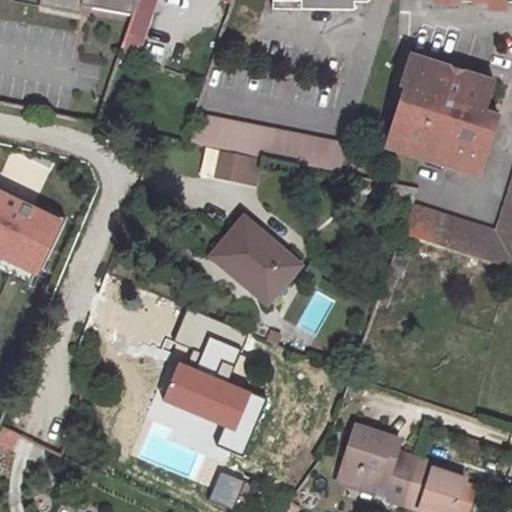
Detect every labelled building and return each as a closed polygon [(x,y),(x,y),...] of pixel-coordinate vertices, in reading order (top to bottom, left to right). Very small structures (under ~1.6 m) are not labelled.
[(40,0),(39,8),(81,15),(83,7),(132,15),(134,9),(137,0),(40,0)] [(137,0),(134,9),(149,13),(153,0),(137,0)] [(271,0),(271,10),(351,9),(352,2),(369,2),(370,0),(271,0)] [(402,86),(385,139),(416,149),(448,160),(481,171),(498,117),(483,112),(477,111),(487,80),(408,54),(398,85),(402,86)] [(477,111),(483,112),(492,82),(487,80),(477,111)] [(184,142),(186,142),(221,150),(250,155),(261,158),(342,174),(350,144),(194,113),(184,142)] [(416,149),(385,139),(383,146),(414,156),(416,149)] [(414,156),(446,166),(448,160),(416,149),(414,156)] [(250,155),(221,150),(216,176),(244,181),(250,155)] [(250,155),(244,181),(255,184),(261,158),(250,155)] [(448,160),(446,166),(479,177),(481,171),(448,160)] [(511,180),(495,232),(411,206),(402,234),(511,270),(511,180)] [(414,189),(376,181),(372,199),(411,206),(414,189)] [(63,213),(0,184),(0,262),(34,278),(63,213)] [(265,301),(295,266),(244,221),(222,247),(255,275),(247,285),(265,301)] [(255,275),(222,247),(213,256),(247,285),(255,275)] [(408,254),(397,250),(388,273),(396,276),(400,277),(408,254)] [(396,276),(388,273),(377,303),(385,306),(396,276)] [(0,344),(0,424),(40,331),(12,318),(0,344)] [(265,340),(276,345),(280,336),(268,332),(265,340)] [(224,369),(174,347),(167,366),(161,379),(147,410),(153,412),(184,426),(182,433),(177,443),(204,454),(232,392),(216,385),(224,369)] [(154,375),(161,379),(167,366),(160,363),(154,375)] [(403,368),(398,378),(415,386),(420,375),(403,368)] [(150,419),(182,433),(184,426),(153,412),(150,419)] [(406,497),(418,461),(401,455),(399,461),(393,459),(395,453),(399,440),(355,426),(337,482),(387,498),(389,491),(406,497)] [(399,461),(401,455),(395,453),(393,459),(399,461)] [(434,465),(418,460),(418,461),(406,497),(404,504),(403,505),(424,511),(453,511),(464,483),(464,480),(451,476),(432,470),(434,465)] [(434,465),(432,470),(451,476),(453,471),(434,465)] [(466,511),(475,487),(464,483),(453,511),(466,511)] [(404,504),(406,497),(389,491),(387,498),(404,504)] [(295,511),(300,506),(291,499),(283,511),(284,511),(295,511)]
